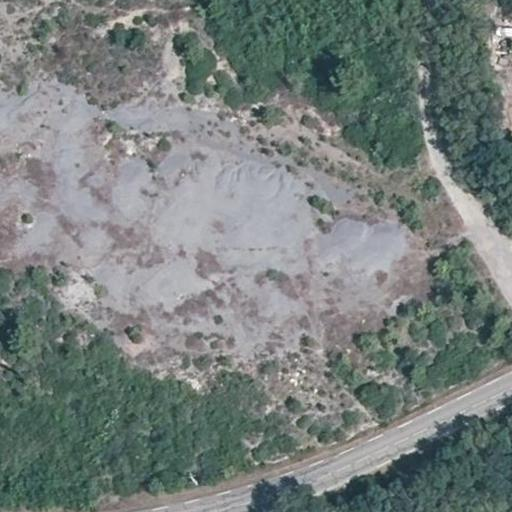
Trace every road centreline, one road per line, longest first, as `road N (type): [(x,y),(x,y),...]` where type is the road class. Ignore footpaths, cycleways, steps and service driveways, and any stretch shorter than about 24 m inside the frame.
road 1 (tertiary): [(511,390),(326,478),(221,511)]
road 2 (track): [(511,282),(444,172),(423,104),(430,0)]
